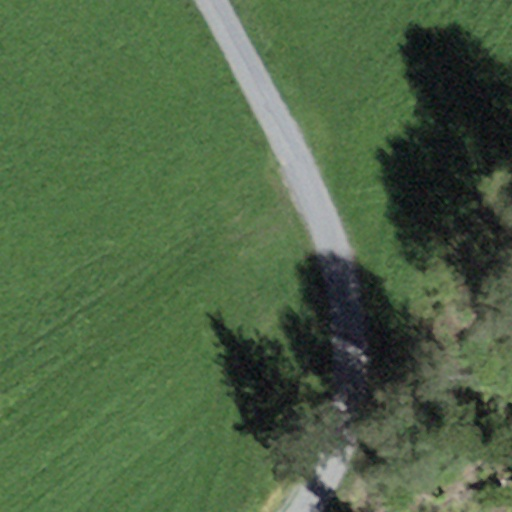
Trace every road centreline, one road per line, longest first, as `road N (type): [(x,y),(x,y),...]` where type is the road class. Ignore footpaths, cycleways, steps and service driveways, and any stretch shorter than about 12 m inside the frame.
road 1 (track): [(224,0),(302,139),(342,257),(346,452),(301,511)]
road 2 (track): [(302,139),(245,215),(236,305),(239,412),(206,511)]
